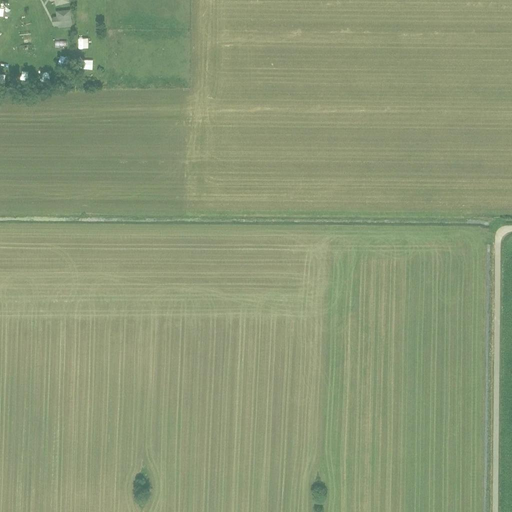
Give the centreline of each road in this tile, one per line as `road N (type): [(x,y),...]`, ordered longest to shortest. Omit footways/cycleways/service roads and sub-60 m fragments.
road 1 (unknown): [(0,258),(156,258),(209,243),(466,244),(464,511)]
road 2 (unclassified): [(495,511),(498,243),(511,229)]
road 3 (unknown): [(269,243),(271,332),(394,330)]
road 4 (unknown): [(221,511),(393,511)]
